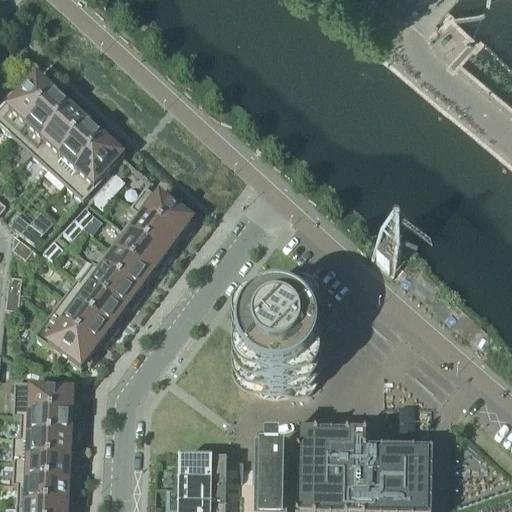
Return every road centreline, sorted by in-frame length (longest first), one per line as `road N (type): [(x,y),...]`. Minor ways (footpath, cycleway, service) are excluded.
road 1 (residential): [(121,511),(127,404),(280,201)]
road 2 (residential): [(511,408),(280,201)]
road 3 (residential): [(280,201),(57,0)]
road 4 (unclassified): [(446,0),(403,52),(511,141)]
